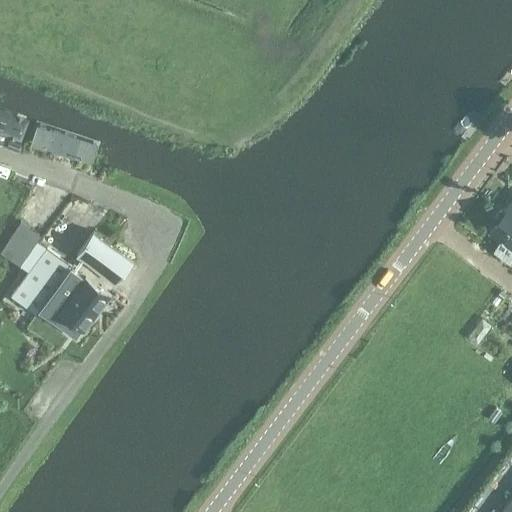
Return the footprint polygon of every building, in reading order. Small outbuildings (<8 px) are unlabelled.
[(0,109),(0,130),(23,139),(30,121),(0,109)] [(36,123),(31,140),(106,167),(110,149),(36,123)] [(495,224),(491,229),(502,237),(493,249),(511,262),(511,260),(511,204),(510,203),(506,208),(500,209),(494,218),(495,224)] [(19,262),(21,262),(41,234),(20,220),(0,249),(19,262)] [(114,286),(133,262),(93,232),(74,256),(114,286)] [(73,265),(47,246),(47,247),(37,240),(19,265),(28,271),(10,295),(36,315),(73,265)] [(70,267),(38,312),(76,339),(81,331),(84,333),(110,296),(70,267)] [(511,511),(511,497),(500,511),(511,511)]
